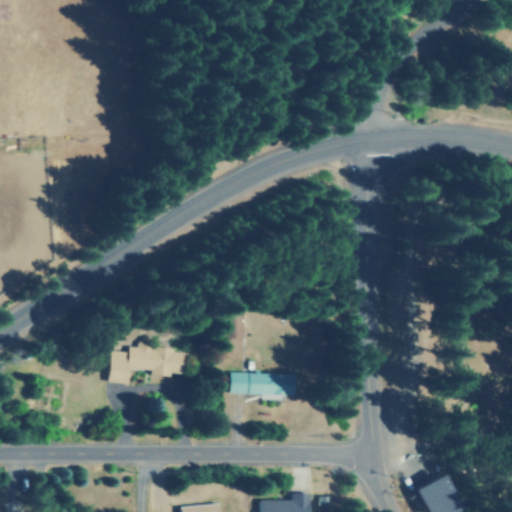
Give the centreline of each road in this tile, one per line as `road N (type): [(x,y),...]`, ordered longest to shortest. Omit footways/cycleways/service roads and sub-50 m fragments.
road 1 (tertiary): [(0,331),(279,159),(369,141),(441,138),(511,147)]
road 2 (residential): [(401,511),(368,463),(369,141)]
road 3 (tertiary): [(368,463),(0,447)]
road 4 (residential): [(369,141),(362,58),(441,0)]
